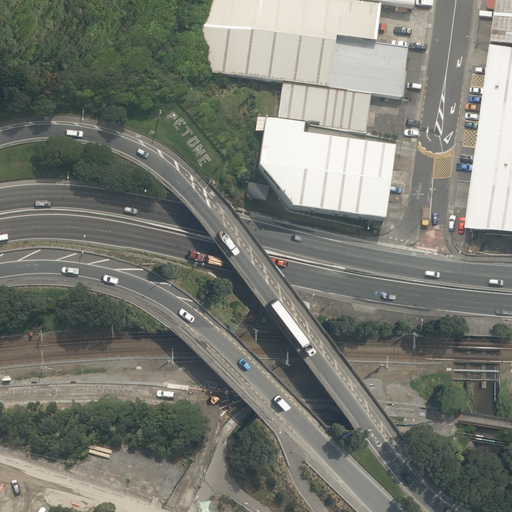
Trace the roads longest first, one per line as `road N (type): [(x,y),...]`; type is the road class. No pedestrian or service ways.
road 1 (trunk): [(0,138),(75,130),(132,147),(170,173),(442,511)]
road 2 (trunk): [(511,306),(372,290),(124,233),(51,225),(0,232)]
road 3 (trunk): [(0,199),(90,198),(401,264),(511,276)]
road 4 (trunk): [(387,511),(171,305),(104,278),(0,274)]
road 5 (unclassified): [(437,132),(457,0)]
